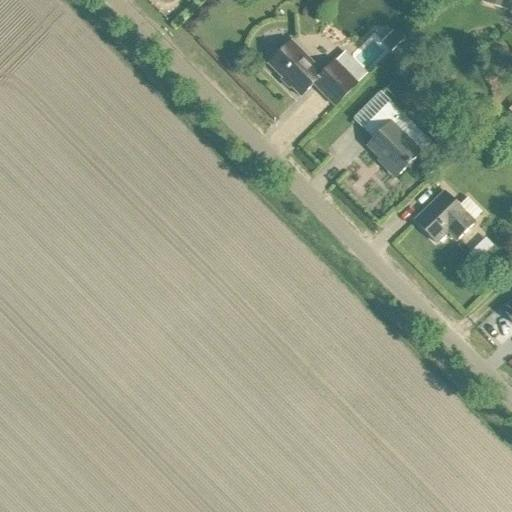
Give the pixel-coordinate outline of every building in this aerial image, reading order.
[(393,53),(402,44),(395,37),(386,46),(393,53)] [(324,76),(323,75),(291,44),(269,67),(301,99),(314,87),(324,76)] [(314,87),(335,108),(358,86),(335,63),(323,75),(324,76),(314,87)] [(368,149),(397,179),(431,145),(390,104),(363,131),(374,142),(368,149)] [(415,223),(437,246),(448,235),(456,243),(475,225),(445,194),(415,223)]
